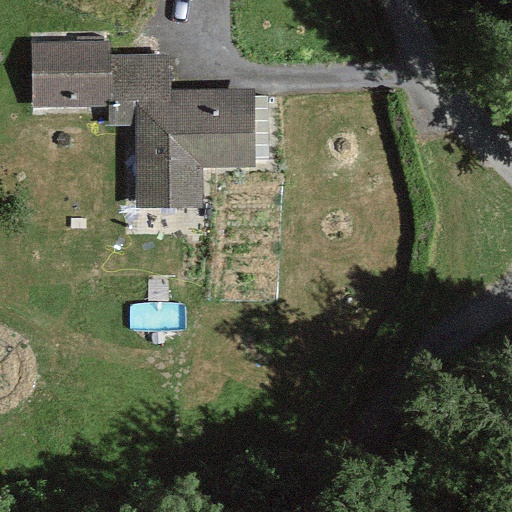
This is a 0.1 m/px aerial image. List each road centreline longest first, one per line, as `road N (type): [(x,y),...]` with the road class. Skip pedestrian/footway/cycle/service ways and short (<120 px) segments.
road 1 (track): [(328,511),(511,236)]
road 2 (unclassified): [(394,0),(412,86),(511,194)]
